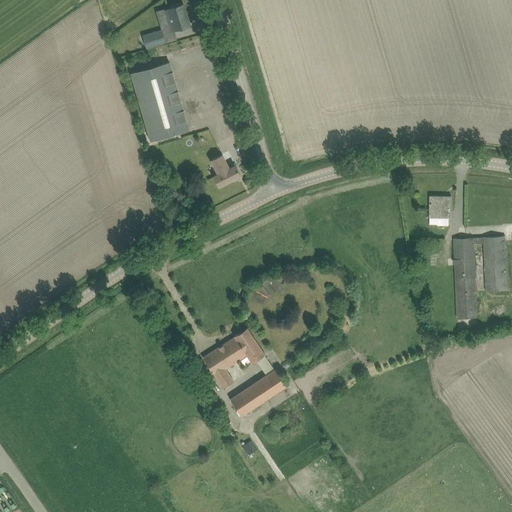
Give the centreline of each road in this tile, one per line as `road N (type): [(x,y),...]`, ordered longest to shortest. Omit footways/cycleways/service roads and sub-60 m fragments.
road 1 (tertiary): [(0,357),(131,266),(274,190)]
road 2 (tertiary): [(274,190),(385,163),(465,160),(511,169)]
road 3 (unclassified): [(274,190),(218,0)]
